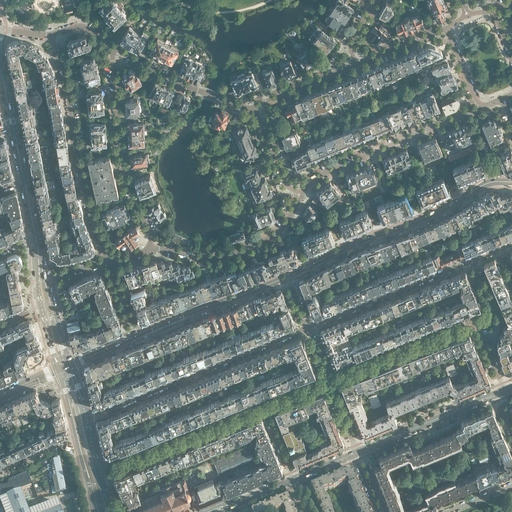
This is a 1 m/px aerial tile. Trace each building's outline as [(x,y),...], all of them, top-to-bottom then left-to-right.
[(105,15),(116,4),(117,3),(115,1),(114,0),(109,0),(108,2),(106,0),(103,3),(102,3),(100,5),(100,7),(99,7),(103,12),(103,13),(105,15)] [(353,8),(349,6),(349,5),(343,1),(342,2),(339,0),(336,0),(336,1),(336,2),(337,2),(334,6),(348,15),(350,11),(351,11),(352,11),(353,10),(353,8)] [(446,5),(447,3),(446,1),(444,0),(443,0),(438,0),(427,5),(430,12),(446,5)] [(393,10),(390,4),(385,2),(378,14),(385,18),(393,10)] [(109,21),(121,10),(116,4),(105,15),(104,15),(105,16),(104,17),(106,19),(107,18),(109,21)] [(445,15),(443,12),(446,11),(447,8),(446,5),(430,12),(434,21),(437,20),(443,17),(445,15)] [(348,15),(334,6),(330,13),(344,21),(345,20),(347,20),(348,18),(347,17),(348,15)] [(114,26),(124,17),(126,15),(121,10),(109,21),(111,23),(111,24),(113,26),(114,26)] [(423,22),(420,17),(421,17),(419,12),(410,16),(415,29),(423,26),(422,23),(423,22)] [(344,21),(330,13),(328,16),(327,17),(326,16),(326,18),(325,18),(326,18),(325,19),(326,19),(326,20),(330,22),(329,22),(336,26),(340,28),(342,28),(343,27),(342,25),(344,21)] [(415,29),(410,16),(402,19),(403,19),(408,32),(415,29)] [(403,19),(402,19),(395,22),(396,27),(398,32),(399,32),(400,35),(408,32),(403,19)] [(336,41),(329,35),(328,35),(321,29),(321,30),(320,29),(318,27),(317,27),(316,26),(311,31),(331,47),(336,41)] [(387,36),(383,33),(386,30),(381,26),(378,29),(375,26),(370,32),(371,33),(368,36),(369,37),(368,38),(376,45),(377,44),(378,45),(381,41),(382,42),(387,36)] [(126,43),(135,30),(129,27),(128,28),(120,39),(126,43)] [(145,40),(150,32),(144,28),(140,34),(132,47),(137,51),(145,40)] [(132,47),(140,34),(135,30),(126,43),(132,47)] [(331,47),(311,31),(307,36),(308,37),(309,38),(311,40),(312,40),(312,41),(319,47),(318,47),(326,53),(331,47)] [(91,44),(90,42),(89,42),(87,36),(86,37),(85,35),(85,36),(84,35),(83,35),(82,36),(81,37),(79,37),(78,37),(78,36),(78,37),(77,37),(76,38),(80,50),(89,47),(90,46),(91,44)] [(80,50),(76,38),(72,40),(71,40),(70,40),(69,40),(68,41),(68,43),(67,43),(69,49),(68,50),(69,52),(70,53),(72,53),(80,50)] [(157,57),(165,43),(165,42),(158,38),(155,44),(153,43),(149,51),(151,51),(150,52),(150,53),(157,57)] [(22,51),(19,40),(18,40),(17,40),(16,40),(15,41),(14,41),(13,41),(11,42),(10,43),(9,43),(8,44),(7,45),(17,52),(22,51)] [(25,52),(31,43),(29,43),(26,42),(25,41),(23,41),(22,41),(21,41),(19,40),(22,51),(23,51),(25,52)] [(145,51),(149,44),(145,41),(141,48),(145,51)] [(33,56),(39,48),(37,47),(36,46),(35,45),(34,45),(33,44),(31,43),(25,52),(29,54),(29,55),(32,58),(33,56)] [(163,61),(171,46),(165,43),(157,57),(163,61)] [(18,57),(17,52),(7,45),(7,46),(6,47),(6,48),(6,49),(6,50),(7,52),(8,59),(18,57)] [(172,63),(179,49),(171,45),(171,46),(163,61),(171,65),(172,63)] [(420,63),(442,54),(442,53),(440,49),(430,45),(415,51),(420,63)] [(40,49),(39,48),(33,56),(37,59),(46,56),(46,55),(45,55),(43,53),(43,52),(41,50),(40,49)] [(316,60),(316,59),(317,59),(310,51),(309,52),(307,50),(306,51),(306,50),(304,52),(304,53),(301,55),(300,55),(298,57),(297,58),(305,68),(306,69),(307,69),(310,67),(312,65),(312,64),(316,60)] [(420,63),(415,51),(408,54),(414,67),(415,70),(418,68),(417,65),(420,64),(420,63)] [(414,67),(408,54),(401,56),(407,69),(408,72),(411,71),(410,68),(414,67)] [(50,62),(49,61),(48,59),(47,57),(46,56),(37,59),(38,63),(37,63),(38,67),(41,67),(51,64),(50,62)] [(96,63),(94,56),(88,58),(81,60),(79,60),(81,65),(81,67),(96,63)] [(407,69),(401,56),(397,58),(395,59),(395,60),(401,74),(402,75),(405,74),(403,71),(407,69)] [(19,62),(18,57),(8,59),(10,67),(20,65),(21,65),(20,62),(19,62)] [(186,75),(192,60),(193,59),(189,57),(189,59),(187,58),(186,58),(186,59),(185,59),(184,60),(179,72),(180,73),(181,74),(182,74),(183,74),(186,75)] [(451,69),(447,60),(446,59),(445,58),(441,60),(441,61),(440,61),(437,62),(437,63),(435,64),(435,65),(432,66),(431,68),(432,71),(434,72),(436,75),(451,69)] [(193,77),(199,61),(196,60),(195,61),(192,60),(186,75),(187,75),(187,76),(188,77),(189,77),(190,76),(193,77)] [(296,73),(290,61),(286,63),(284,60),(278,63),(283,72),(286,77),(296,73)] [(401,74),(395,60),(393,60),(392,60),(391,61),(388,62),(394,77),(396,80),(399,78),(397,75),(401,74)] [(201,74),(204,68),(204,67),(204,66),(204,65),(203,65),(203,64),(202,64),(202,62),(199,61),(193,77),(195,79),(196,79),(196,80),(197,80),(198,80),(199,80),(200,80),(201,80),(202,80),(202,79),(203,79),(203,78),(203,77),(203,76),(203,75),(202,75),(201,74)] [(394,77),(388,62),(387,63),(385,63),(384,64),(382,65),(388,80),(389,82),(392,81),(391,78),(394,77)] [(99,73),(96,63),(81,67),(84,77),(98,73),(99,73)] [(52,66),(51,64),(41,67),(42,71),(41,71),(42,75),(43,75),(54,73),(54,71),(53,69),(53,67),(52,66)] [(21,70),(20,65),(10,67),(12,75),(22,73),(22,72),(22,70),(21,70)] [(278,83),(271,65),(266,67),(266,68),(262,70),(263,72),(259,73),(264,85),(267,84),(268,86),(273,85),(274,85),(275,86),(277,85),(277,84),(278,83)] [(388,80),(382,65),(381,65),(375,68),(381,83),(388,80)] [(381,83),(375,68),(368,71),(374,86),(381,83)] [(139,78),(140,77),(137,73),(136,74),(133,70),(132,70),(132,69),(130,69),(128,71),(128,72),(127,72),(136,86),(142,82),(139,78)] [(434,84),(439,82),(454,75),(451,69),(436,75),(431,77),(434,84)] [(29,79),(28,71),(22,73),(12,75),(14,83),(24,81),(29,79)] [(374,86),(368,71),(361,73),(361,74),(367,89),(374,86)] [(136,86),(127,72),(126,73),(125,73),(123,74),(122,76),(123,77),(122,77),(125,81),(124,82),(127,86),(128,85),(131,90),(136,86)] [(257,85),(254,78),(254,76),(253,74),(252,73),(251,72),(245,75),(244,74),(242,73),(240,74),(246,89),(252,87),(253,87),(254,87),(255,87),(255,86),(256,86),(256,85),(257,85)] [(56,79),(56,76),(55,77),(55,73),(54,73),(43,75),(44,78),(43,78),(43,81),(44,81),(44,84),(46,83),(57,81),(56,79)] [(100,80),(98,73),(84,77),(84,79),(86,83),(88,83),(94,81),(100,80)] [(246,89),(240,74),(238,75),(237,77),(230,80),(231,81),(231,83),(232,85),(233,87),(236,94),(237,93),(237,94),(238,94),(238,93),(239,93),(240,93),(240,92),(241,92),(246,89)] [(368,89),(367,89),(361,74),(358,75),(357,75),(356,75),(355,76),(354,76),(361,92),(363,91),(364,91),(368,89)] [(457,84),(454,75),(439,82),(440,85),(439,87),(440,90),(442,90),(457,84)] [(361,92),(354,76),(351,78),(350,78),(349,78),(348,79),(354,95),(357,93),(357,94),(361,92)] [(354,95),(348,79),(344,81),(343,80),(342,81),(341,82),(347,97),(350,96),(350,97),(354,95)] [(27,89),(26,85),(25,85),(24,81),(14,83),(15,91),(27,89)] [(59,90),(58,85),(57,85),(57,81),(46,83),(46,86),(45,87),(45,90),(46,90),(47,92),(59,90)] [(161,102),(167,88),(161,85),(155,82),(148,97),(157,101),(158,101),(161,102)] [(347,97),(341,82),(334,85),(340,100),(343,99),(347,98),(347,97)] [(340,101),(340,100),(334,85),(327,88),(333,103),(336,102),(337,102),(340,101)] [(333,103),(327,88),(327,87),(320,90),(327,107),(328,110),(331,108),(330,105),(333,104),(333,103)] [(30,97),(28,88),(27,89),(15,91),(17,100),(29,97),(30,97)] [(169,103),(174,91),(168,88),(167,88),(161,102),(161,103),(164,104),(165,101),(169,103)] [(60,99),(59,95),(59,90),(47,92),(47,94),(46,94),(47,97),(49,97),(50,100),(60,99)] [(103,97),(102,90),(92,91),(91,91),(87,91),(87,92),(88,99),(103,97)] [(327,107),(320,90),(311,94),(317,110),(322,108),(322,109),(327,107)] [(439,108),(436,100),(432,92),(425,95),(432,111),(439,108)] [(319,114),(311,94),(301,98),(308,115),(312,113),(314,116),(319,114)] [(456,107),(461,97),(461,96),(460,95),(459,94),(458,94),(456,95),(456,94),(443,99),(443,101),(441,102),(443,106),(445,112),(456,107)] [(141,112),(140,99),(143,98),(141,95),(133,95),(134,99),(130,99),(130,100),(125,100),(127,113),(131,112),(131,113),(135,113),(135,112),(141,112)] [(188,103),(190,98),(189,97),(188,96),(186,96),(183,95),(181,99),(179,102),(177,108),(183,111),(184,111),(185,109),(186,108),(188,104),(188,103)] [(432,111),(425,95),(418,97),(425,114),(432,111)] [(30,103),(29,97),(17,100),(19,108),(31,105),(31,103),(30,103)] [(104,105),(103,97),(88,99),(89,106),(104,105)] [(425,114),(418,97),(412,100),(419,116),(425,114)] [(308,115),(301,98),(299,99),(298,100),(296,101),(295,101),(294,102),(295,103),(301,117),(301,119),(309,116),(308,115)] [(62,108),(60,99),(50,100),(47,101),(48,104),(49,104),(50,109),(62,108)] [(419,116),(412,100),(406,103),(406,104),(412,119),(419,116)] [(301,117),(295,103),(289,105),(291,107),(285,109),(285,110),(284,111),(284,112),(284,113),(285,114),(286,114),(287,114),(287,115),(290,114),(290,115),(290,116),(290,118),(291,118),(292,119),(293,120),(301,117)] [(412,119),(406,104),(399,107),(405,122),(412,119)] [(32,114),(31,108),(32,107),(31,105),(19,108),(21,116),(32,114)] [(104,111),(104,105),(89,106),(89,113),(90,114),(94,113),(94,112),(104,111)] [(405,122),(399,107),(386,112),(386,113),(392,127),(405,122)] [(63,116),(62,108),(50,109),(49,110),(49,113),(50,113),(51,118),(63,116)] [(229,118),(229,117),(229,116),(228,116),(229,116),(227,115),(228,112),(226,111),(223,109),(223,110),(222,109),(220,112),(216,111),(215,113),(214,113),(214,115),(214,116),(214,117),(213,117),(211,118),(210,121),(210,123),(211,124),(213,125),(219,127),(220,125),(224,127),(227,119),(228,119),(229,118)] [(392,127),(386,113),(381,115),(382,116),(378,117),(383,131),(392,127)] [(34,120),(32,114),(21,116),(23,124),(35,122),(35,119),(34,120)] [(64,125),(63,116),(51,118),(50,118),(51,122),(52,121),(53,127),(54,126),(64,125)] [(383,131),(378,117),(373,119),(373,118),(368,120),(369,121),(374,135),(383,131)] [(499,128),(500,126),(499,125),(498,124),(498,123),(496,124),(495,120),(493,120),(491,121),(490,120),(489,119),(487,120),(487,121),(482,124),(483,126),(481,127),(485,135),(500,128),(499,128)] [(374,135),(369,121),(364,123),(364,122),(360,124),(366,138),(374,135)] [(35,130),(34,124),(36,124),(35,122),(23,124),(25,133),(35,130)] [(106,129),(105,122),(95,123),(95,122),(90,122),(90,131),(106,129)] [(146,130),(146,122),(128,123),(128,131),(143,130),(146,130)] [(250,135),(246,126),(245,124),(240,126),(240,125),(237,126),(237,127),(237,128),(237,129),(234,130),(234,131),(231,132),(233,136),(231,137),(233,141),(250,135)] [(366,138),(360,124),(355,126),(355,127),(351,128),(357,142),(366,138)] [(65,133),(64,125),(54,126),(54,130),(53,131),(54,135),(65,133)] [(472,141),(468,131),(469,131),(468,129),(467,129),(465,125),(460,127),(460,128),(459,128),(457,129),(456,130),(454,130),(453,130),(452,131),(451,131),(446,133),(448,137),(447,137),(447,138),(446,138),(446,139),(446,140),(446,141),(446,142),(446,143),(447,143),(448,144),(449,145),(451,150),(472,141)] [(357,142),(351,128),(350,128),(346,130),(342,132),(348,146),(357,142)] [(503,139),(501,135),(500,134),(502,133),(502,132),(502,131),(501,129),(500,129),(500,128),(485,135),(488,143),(489,142),(490,144),(496,142),(497,143),(499,142),(499,141),(503,139)] [(106,137),(106,129),(90,131),(91,138),(106,137)] [(38,139),(37,135),(36,134),(36,133),(36,130),(35,130),(25,133),(26,141),(38,139)] [(283,142),(298,136),(296,131),(295,132),(294,130),(292,131),(284,134),(284,135),(282,137),(284,141),(283,141),(283,142)] [(348,146),(342,132),(338,134),(337,133),(333,135),(339,149),(348,146)] [(67,142),(65,133),(54,135),(54,139),(56,139),(56,143),(67,142)] [(254,146),(253,142),(255,141),(253,138),(251,139),(250,135),(233,141),(238,153),(254,146)] [(339,149),(333,135),(328,137),(329,137),(324,139),(330,153),(339,149)] [(296,143),(299,142),(299,141),(300,141),(298,136),(283,142),(286,148),(286,147),(289,146),(296,143)] [(107,144),(106,140),(106,137),(91,138),(91,146),(97,146),(97,145),(107,144)] [(330,153),(324,139),(324,138),(319,140),(320,141),(316,143),(322,157),(330,153)] [(442,153),(435,138),(417,145),(423,161),(442,153)] [(38,148),(38,144),(38,143),(38,139),(26,141),(28,150),(38,148)] [(68,148),(67,142),(56,143),(57,148),(56,148),(57,153),(68,151),(68,148)] [(322,157),(316,143),(311,145),(311,144),(307,146),(308,150),(312,160),(322,157)] [(0,157),(8,155),(6,144),(0,146),(0,157)] [(449,161),(481,148),(479,144),(447,157),(449,161)] [(259,156),(254,146),(238,153),(240,157),(243,156),(246,162),(251,160),(251,161),(254,160),(254,158),(259,156)] [(40,156),(39,150),(44,149),(43,147),(38,148),(28,150),(30,158),(40,156)] [(312,160),(308,150),(301,153),(302,154),(306,165),(310,164),(309,161),(312,160)] [(412,163),(406,150),(398,153),(403,166),(403,167),(408,165),(408,164),(412,163)] [(511,157),(511,153),(511,150),(509,151),(508,150),(507,151),(507,152),(503,153),(501,153),(501,154),(500,155),(498,156),(499,159),(500,162),(511,157)] [(70,160),(69,154),(68,151),(57,153),(57,158),(59,158),(59,162),(70,160)] [(306,165),(302,154),(299,156),(297,153),(294,154),(295,157),(291,159),(291,160),(295,170),(296,170),(297,170),(299,170),(299,169),(303,167),(304,167),(306,167),(306,166),(306,165)] [(403,166),(398,153),(391,156),(397,170),(401,168),(400,167),(403,166)] [(51,162),(49,154),(47,154),(40,156),(40,158),(47,156),(49,163),(51,162)] [(10,161),(9,158),(9,155),(8,155),(0,157),(0,164),(9,161),(10,161)] [(42,164),(40,158),(40,156),(30,158),(31,166),(42,164)] [(118,194),(114,177),(110,156),(100,158),(100,157),(99,157),(98,157),(97,158),(98,158),(88,160),(97,199),(106,197),(107,197),(108,197),(109,196),(118,194)] [(397,170),(391,156),(382,160),(388,173),(392,171),(392,172),(397,170)] [(485,171),(479,157),(472,160),(478,174),(481,173),(482,174),(484,173),(484,172),(484,171),(485,171)] [(511,165),(511,157),(500,162),(503,169),(511,165)] [(71,166),(70,160),(59,162),(60,166),(59,166),(60,171),(71,169),(71,166)] [(478,174),(472,160),(466,163),(471,177),(474,176),(475,176),(477,176),(478,175),(478,174)] [(54,179),(53,173),(51,162),(49,163),(42,164),(31,166),(35,183),(54,179)] [(471,177),(466,163),(459,166),(465,180),(465,179),(465,180),(466,180),(468,179),(469,178),(471,177)] [(376,180),(374,174),(375,173),(373,168),(372,169),(370,165),(366,166),(366,167),(366,168),(366,167),(364,167),(363,169),(362,169),(368,183),(376,180)] [(511,173),(511,165),(503,169),(504,171),(505,171),(506,174),(507,173),(510,175),(511,173)] [(11,172),(10,166),(0,169),(0,172),(1,176),(11,172)] [(465,180),(459,166),(452,169),(458,182),(459,182),(460,183),(462,182),(462,181),(465,180)] [(266,181),(265,177),(263,178),(262,175),(261,173),(258,174),(256,169),(254,170),(252,167),(243,171),(244,174),(243,175),(245,181),(246,180),(250,188),(251,192),(253,192),(266,186),(265,182),(266,181)] [(73,178),(72,172),(71,169),(60,171),(61,176),(62,176),(63,180),(73,178)] [(368,183),(362,169),(358,171),(357,170),(355,171),(354,172),(360,187),(368,183)] [(12,178),(13,176),(12,172),(11,172),(1,176),(2,182),(12,178)] [(360,187),(354,172),(353,173),(351,173),(350,174),(349,173),(345,175),(347,179),(345,180),(347,185),(349,184),(349,185),(350,185),(352,190),(360,187)] [(156,190),(154,184),(152,180),(150,174),(144,176),(140,177),(140,178),(134,180),(136,185),(138,185),(139,190),(138,190),(140,196),(146,194),(150,192),(156,190)] [(75,187),(73,178),(63,180),(64,184),(63,184),(64,189),(75,187)] [(449,192),(445,183),(443,178),(436,181),(442,195),(442,194),(449,192)] [(46,186),(50,185),(51,189),(53,188),(56,188),(54,182),(54,179),(35,183),(36,191),(47,189),(46,186)] [(340,194),(337,190),(336,189),(337,188),(336,187),(334,184),(333,185),(330,181),(326,184),(327,185),(326,185),(324,185),(324,187),(323,188),(333,200),(340,194)] [(442,195),(436,181),(429,183),(435,198),(442,195),(442,194),(442,195)] [(435,198),(429,183),(422,186),(428,200),(435,198)] [(271,197),(270,194),(272,193),(270,189),(268,190),(266,186),(253,192),(251,193),(255,201),(253,202),(255,205),(261,203),(259,199),(263,198),(264,200),(267,199),(271,197)] [(428,200),(422,186),(416,189),(421,203),(428,200)] [(77,195),(75,188),(75,187),(64,189),(65,194),(66,194),(67,197),(77,195)] [(333,200),(323,188),(322,188),(321,188),(320,190),(320,191),(319,190),(316,193),(319,196),(317,197),(320,201),(321,202),(322,201),(323,202),(327,206),(333,200)] [(48,197),(47,189),(36,191),(38,199),(48,197)] [(502,206),(496,193),(494,194),(493,191),(492,191),(491,191),(490,192),(489,192),(489,193),(494,204),(497,203),(500,208),(502,206)] [(0,214),(19,207),(16,193),(15,192),(0,197),(3,209),(0,209),(0,214)] [(508,204),(504,194),(503,193),(500,195),(499,192),(496,193),(502,206),(502,207),(508,204)] [(494,204),(489,193),(486,194),(482,196),(482,197),(488,208),(494,205),(494,204)] [(77,195),(67,197),(68,201),(67,202),(68,206),(79,204),(77,195)] [(411,209),(405,195),(398,198),(404,212),(411,209)] [(59,204),(58,199),(57,196),(55,196),(48,197),(38,199),(40,208),(52,206),(51,204),(56,203),(56,205),(59,204)] [(488,208),(482,197),(479,198),(475,200),(475,201),(481,212),(488,209),(488,208)] [(404,212),(398,198),(391,201),(397,215),(404,212)] [(397,215),(391,201),(385,204),(390,218),(397,215)] [(481,212),(475,201),(473,202),(469,204),(474,215),(475,216),(481,213),(481,212)] [(127,210),(126,209),(124,203),(119,206),(119,205),(118,206),(117,205),(115,206),(115,207),(112,208),(116,216),(127,210)] [(166,214),(164,211),(163,212),(160,207),(160,205),(159,203),(157,203),(156,203),(154,205),(153,204),(147,208),(148,209),(147,209),(153,218),(154,217),(155,218),(155,219),(156,220),(157,221),(162,218),(163,218),(164,217),(164,216),(165,215),(166,214)] [(82,212),(79,204),(68,206),(71,215),(82,212)] [(390,218),(385,204),(378,207),(383,221),(390,218)] [(474,215),(469,204),(465,206),(465,207),(464,207),(470,221),(473,219),(472,216),(474,215)] [(317,214),(318,212),(318,211),(316,210),(315,209),(312,207),(312,206),(309,205),(308,205),(303,214),(303,215),(306,217),(305,217),(306,219),(308,220),(309,218),(310,219),(312,216),(312,217),(313,217),(314,216),(314,215),(315,215),(315,214),(316,214),(317,214)] [(54,214),(52,206),(40,208),(42,217),(54,214)] [(275,219),(273,212),(272,212),(274,211),(274,210),(273,207),(272,207),(270,207),(270,206),(261,210),(262,213),(263,213),(264,214),(263,215),(266,223),(271,221),(271,220),(272,221),(274,220),(274,219),(275,219)] [(10,217),(20,213),(19,207),(0,214),(2,220),(10,217)] [(470,221),(464,207),(462,208),(463,208),(460,210),(465,221),(467,220),(468,223),(471,222),(470,221)] [(116,216),(112,208),(109,210),(108,210),(107,210),(106,211),(106,212),(101,214),(103,219),(104,221),(116,216)] [(130,217),(128,212),(127,210),(116,216),(119,223),(123,221),(124,222),(125,221),(125,220),(126,220),(126,219),(130,217)] [(266,223),(263,215),(262,215),(261,213),(262,213),(261,210),(251,214),(252,215),(251,215),(250,217),(251,220),(252,220),(254,219),(257,227),(258,226),(259,227),(261,226),(261,225),(266,223)] [(372,224),(366,210),(359,213),(365,226),(372,224)] [(465,221),(460,210),(459,210),(456,212),(456,213),(455,213),(461,226),(463,225),(462,222),(465,221)] [(84,221),(82,212),(71,215),(73,224),(73,223),(84,221)] [(22,221),(20,213),(10,217),(13,225),(14,224),(22,221)] [(56,221),(55,217),(60,216),(61,220),(63,219),(62,217),(61,213),(58,213),(54,214),(42,217),(43,223),(56,221)] [(365,226),(359,213),(352,215),(358,229),(365,227),(365,226)] [(461,227),(461,226),(455,213),(453,214),(450,216),(455,226),(457,225),(458,228),(461,227)] [(358,229),(352,215),(346,218),(351,232),(358,229)] [(119,223),(116,216),(104,221),(108,228),(113,226),(114,226),(115,226),(116,225),(116,224),(119,223)] [(455,226),(450,216),(448,217),(445,218),(450,230),(455,228),(455,226)] [(351,232),(346,218),(339,221),(344,235),(351,232)] [(450,230),(445,218),(443,219),(440,221),(445,233),(446,234),(451,232),(450,230)] [(21,230),(23,228),(23,227),(22,223),(22,221),(14,224),(15,227),(13,228),(17,237),(19,236),(20,234),(21,231),(22,230),(21,230)] [(54,226),(57,225),(56,221),(43,223),(44,230),(55,228),(54,226)] [(87,229),(84,221),(73,223),(75,232),(76,232),(87,229)] [(445,233),(440,221),(438,222),(435,223),(440,234),(440,235),(443,234),(443,235),(445,235),(444,233),(445,233)] [(440,234),(435,223),(430,225),(434,236),(440,234)] [(434,236),(430,225),(429,225),(429,226),(424,227),(429,238),(434,236)] [(511,235),(511,231),(509,225),(503,227),(508,238),(511,235)] [(139,237),(139,234),(139,233),(138,231),(139,231),(139,230),(139,229),(138,228),(137,227),(136,226),(134,227),(133,226),(127,230),(127,232),(125,233),(133,244),(137,242),(137,241),(137,240),(138,239),(138,238),(139,237)] [(429,238),(424,227),(424,228),(424,227),(419,230),(424,240),(429,238)] [(508,238),(503,227),(497,230),(502,240),(508,238)] [(9,240),(5,232),(4,233),(3,234),(1,228),(0,228),(0,234),(4,243),(9,240)] [(17,237),(13,228),(5,231),(5,232),(9,240),(17,237)] [(59,234),(58,229),(55,230),(55,228),(44,230),(45,236),(59,234)] [(245,237),(242,228),(239,230),(236,230),(237,232),(234,233),(234,234),(229,236),(230,238),(231,243),(240,240),(240,239),(245,237)] [(334,241),(329,228),(322,230),(327,244),(334,241)] [(90,237),(87,229),(76,232),(78,240),(79,240),(90,237)] [(327,244),(322,230),(315,233),(321,247),(328,244),(327,244)] [(424,240),(419,230),(414,232),(419,243),(424,241),(424,240)] [(502,240),(497,230),(491,232),(496,243),(502,240)] [(419,243),(414,232),(413,232),(409,234),(413,245),(414,245),(419,243)] [(496,243),(491,232),(485,234),(490,245),(496,243)] [(133,244),(125,233),(124,234),(123,233),(117,237),(118,238),(115,240),(115,241),(116,242),(116,243),(117,243),(117,244),(118,244),(119,244),(120,246),(121,245),(122,246),(124,247),(126,246),(126,247),(128,246),(128,247),(129,247),(133,244)] [(179,242),(182,237),(174,233),(172,239),(179,242)] [(321,247),(315,233),(308,236),(314,250),(321,247)] [(57,241),(56,238),(60,237),(59,234),(45,236),(47,243),(57,241)] [(413,245),(409,234),(408,234),(403,236),(407,247),(408,249),(414,246),(414,245),(413,245)] [(490,245),(485,234),(479,237),(484,248),(490,245)] [(314,250),(308,236),(301,239),(307,253),(314,250)] [(407,247),(403,236),(396,239),(401,249),(402,251),(408,249),(407,247)] [(93,246),(92,241),(90,237),(79,240),(81,247),(82,248),(93,246)] [(484,248),(479,237),(473,239),(478,250),(484,248)] [(401,249),(396,239),(393,240),(391,240),(395,251),(401,249)] [(478,250),(473,239),(467,242),(472,253),(478,250)] [(59,248),(57,240),(57,241),(47,243),(49,251),(58,249),(59,248)] [(395,251),(391,240),(390,241),(388,241),(385,242),(390,255),(393,253),(393,254),(396,253),(395,251)] [(390,255),(385,242),(382,243),(379,244),(384,257),(387,256),(388,256),(390,255)] [(472,253),(467,242),(461,244),(461,245),(466,255),(472,253)] [(303,257),(297,244),(292,246),(293,246),(288,248),(289,249),(286,250),(287,253),(292,263),(298,261),(295,254),(296,254),(298,259),(303,257)] [(384,257),(379,244),(374,246),(372,247),(378,260),(384,257)] [(451,261),(466,255),(461,245),(457,247),(457,246),(454,247),(456,252),(448,255),(440,259),(438,254),(432,257),(436,267),(451,261)] [(80,257),(78,248),(78,246),(69,248),(69,249),(72,259),(76,258),(80,257)] [(92,253),(94,248),(93,246),(82,248),(81,247),(78,248),(80,257),(92,253)] [(378,260),(372,247),(366,249),(371,262),(378,260)] [(63,261),(61,252),(59,251),(58,249),(49,251),(49,255),(60,262),(63,261)] [(72,259),(69,249),(61,250),(61,252),(63,261),(72,259)] [(371,262),(366,249),(365,249),(359,251),(365,265),(371,262)] [(292,263),(287,253),(286,250),(283,252),(283,251),(280,252),(286,266),(292,263)] [(365,265),(359,251),(353,254),(359,267),(365,265)] [(286,266),(280,252),(277,254),(274,255),(280,269),(286,266)] [(359,267),(353,254),(347,257),(353,270),(359,267)] [(510,261),(507,254),(501,256),(504,263),(510,261)] [(20,261),(20,260),(19,257),(18,256),(17,256),(15,255),(14,255),(7,257),(11,265),(10,265),(12,268),(16,266),(18,265),(19,264),(20,261)] [(280,269),(274,255),(271,257),(271,256),(268,258),(270,262),(265,264),(268,273),(274,270),(274,271),(280,269)] [(499,265),(504,263),(501,256),(483,264),(485,270),(497,265),(497,266),(499,265)] [(11,265),(7,257),(4,259),(4,258),(0,260),(0,261),(4,268),(10,265),(11,265)] [(353,270),(347,257),(344,258),(341,260),(346,273),(353,270)] [(436,267),(432,257),(431,257),(425,259),(430,270),(436,267)] [(162,275),(157,262),(156,259),(153,261),(153,260),(152,261),(150,262),(149,262),(155,277),(158,276),(161,275),(162,275)] [(430,270),(425,259),(419,262),(424,272),(430,270)] [(168,273),(165,263),(164,261),(163,261),(162,260),(161,261),(160,262),(159,261),(157,262),(162,275),(161,275),(162,278),(165,277),(164,274),(168,273)] [(346,273),(341,260),(336,262),(334,263),(340,276),(346,273)] [(176,273),(172,264),(171,261),(170,261),(168,261),(168,262),(167,263),(167,262),(165,263),(168,273),(170,278),(172,277),(172,275),(176,273)] [(155,277),(149,262),(146,263),(143,264),(142,264),(147,279),(151,278),(155,277)] [(424,272),(419,262),(413,264),(418,275),(424,272)] [(184,275),(181,267),(180,264),(177,263),(175,264),(175,263),(172,264),(176,273),(178,279),(181,278),(180,276),(184,275)] [(268,273),(265,264),(264,264),(262,263),(257,265),(262,277),(268,274),(268,273)] [(340,276),(334,263),(328,266),(333,279),(340,276)] [(147,279),(142,264),(139,266),(138,266),(137,266),(136,266),(136,267),(135,267),(141,282),(148,279),(147,279)] [(418,275),(413,264),(407,266),(412,277),(418,275)] [(194,273),(192,268),(191,269),(190,266),(189,266),(187,267),(187,266),(185,266),(185,265),(184,266),(183,265),(182,266),(181,267),(184,275),(185,279),(189,277),(189,276),(193,275),(192,273),(194,273)] [(262,277),(257,265),(250,267),(255,279),(262,277)] [(499,271),(498,269),(500,268),(499,265),(497,266),(497,265),(485,270),(488,276),(499,271)] [(19,283),(16,266),(12,268),(0,273),(5,293),(11,292),(21,290),(19,283)] [(333,279),(328,266),(328,267),(322,270),(327,283),(330,282),(330,280),(333,279)] [(412,277),(407,266),(401,269),(406,280),(412,277)] [(141,282),(135,267),(133,268),(132,268),(131,268),(130,269),(129,269),(129,270),(134,284),(141,282)] [(255,279),(250,267),(243,270),(248,282),(255,279)] [(406,280),(401,269),(395,271),(400,282),(406,280)] [(134,284),(129,270),(126,271),(125,271),(124,271),(123,272),(122,272),(122,273),(123,275),(124,276),(128,287),(134,284)] [(248,282),(243,270),(238,272),(237,274),(241,285),(248,282)] [(327,283),(322,270),(320,271),(316,273),(320,284),(323,283),(324,285),(327,283)] [(400,282),(395,271),(389,274),(394,285),(400,282)] [(502,277),(499,271),(488,276),(491,282),(502,277)] [(467,278),(464,272),(455,275),(458,282),(459,282),(467,278)] [(321,285),(320,284),(316,273),(314,274),(312,275),(310,276),(316,289),(319,288),(318,286),(321,285)] [(96,284),(92,274),(90,275),(86,276),(84,277),(88,287),(96,284)] [(105,284),(103,279),(103,278),(102,278),(102,277),(101,276),(100,276),(100,275),(98,274),(98,275),(98,274),(97,274),(96,274),(95,274),(94,274),(93,274),(92,274),(96,284),(97,287),(105,284)] [(232,288),(227,278),(226,274),(219,277),(224,290),(225,291),(232,288)] [(394,285),(389,274),(383,276),(388,287),(394,285)] [(493,288),(504,283),(511,280),(509,274),(502,277),(491,282),(493,288)] [(241,285),(237,275),(227,278),(232,288),(241,285)] [(458,282),(455,275),(448,279),(452,288),(458,286),(457,283),(458,282)] [(316,289),(310,276),(305,278),(309,290),(312,289),(313,291),(316,289)] [(388,287),(383,276),(377,279),(381,290),(388,287)] [(88,287),(84,277),(77,281),(81,292),(89,289),(88,287)] [(224,290),(219,277),(213,279),(218,292),(218,293),(224,290)] [(309,290),(305,278),(304,279),(300,281),(300,280),(299,281),(299,282),(306,299),(312,297),(309,290)] [(470,285),(467,278),(459,282),(461,285),(460,286),(461,289),(470,285)] [(218,292),(213,279),(207,281),(211,295),(212,294),(212,295),(218,292)] [(381,290),(377,279),(371,281),(375,292),(381,290)] [(452,288),(448,279),(442,281),(446,292),(449,290),(450,294),(454,293),(452,288)] [(85,304),(81,296),(80,295),(82,294),(81,292),(77,281),(70,285),(69,286),(69,287),(66,289),(75,304),(72,305),(73,307),(76,306),(82,316),(90,314),(86,304),(85,304)] [(211,295),(207,281),(200,284),(205,297),(211,295)] [(375,292),(371,281),(365,284),(369,295),(375,292)] [(446,292),(442,281),(436,283),(442,298),(444,297),(442,293),(446,292)] [(442,298),(436,283),(430,286),(434,296),(437,295),(439,299),(442,298)] [(507,289),(504,283),(493,288),(496,294),(507,289)] [(105,284),(97,287),(94,288),(94,289),(95,292),(94,293),(96,297),(108,292),(105,284)] [(205,297),(200,284),(194,286),(199,299),(205,297)] [(369,295),(365,284),(359,286),(363,297),(369,295)] [(473,293),(472,289),(470,285),(461,289),(460,290),(460,291),(459,292),(462,298),(464,297),(473,293)] [(199,299),(194,286),(188,289),(193,302),(199,299)] [(363,297),(359,286),(353,289),(357,300),(363,297)] [(434,296),(430,286),(424,288),(430,303),(432,302),(430,298),(434,296)] [(430,303),(424,288),(418,291),(422,301),(425,300),(427,304),(430,303)] [(146,298),(146,295),(147,295),(144,289),(131,294),(134,303),(143,299),(146,298)] [(193,302),(188,289),(182,291),(187,304),(193,302)] [(357,300),(353,289),(346,292),(351,302),(357,300)] [(509,295),(507,289),(496,294),(498,300),(509,295)] [(22,298),(21,290),(11,292),(12,300),(22,298)] [(286,301),(281,290),(280,290),(276,291),(280,301),(281,303),(286,301)] [(187,304),(182,291),(176,293),(181,306),(187,304)] [(280,301),(276,291),(271,293),(276,306),(278,305),(277,302),(280,301)] [(422,301),(418,291),(411,294),(415,304),(422,301)] [(111,300),(108,292),(96,297),(99,305),(111,300)] [(351,302),(346,292),(340,294),(345,305),(351,302)] [(181,306),(176,293),(170,296),(175,309),(181,306)] [(276,306),(271,293),(266,295),(269,305),(272,304),(273,307),(276,306)] [(476,300),(473,293),(464,297),(466,300),(467,300),(468,303),(476,300)] [(345,305),(340,294),(334,297),(338,307),(345,305)] [(415,304),(411,294),(404,296),(409,307),(415,304)] [(175,309),(170,296),(169,295),(163,298),(168,311),(175,309)] [(269,305),(266,295),(260,297),(265,309),(265,310),(267,309),(266,306),(269,305)] [(511,301),(509,295),(498,300),(501,306),(511,301)] [(318,301),(316,296),(315,296),(312,297),(306,299),(308,304),(318,301)] [(409,307),(404,296),(397,299),(402,310),(409,307)] [(265,309),(260,297),(254,300),(257,311),(258,312),(262,311),(262,310),(265,309)] [(338,307),(334,297),(328,299),(328,301),(332,310),(338,307)] [(23,304),(23,301),(22,298),(12,300),(13,304),(14,309),(20,307),(22,306),(23,306),(23,304)] [(168,311),(163,298),(157,300),(162,314),(168,311)] [(150,319),(145,305),(143,299),(134,303),(135,307),(136,307),(137,310),(136,310),(137,310),(138,313),(138,314),(139,317),(140,317),(141,320),(140,320),(141,321),(142,321),(143,322),(143,321),(146,320),(147,320),(148,320),(148,319),(149,319),(150,319)] [(402,310),(397,299),(391,302),(395,313),(402,310)] [(115,308),(112,302),(111,300),(99,305),(102,313),(103,313),(115,308)] [(162,314),(157,300),(150,302),(151,303),(156,316),(162,314)] [(257,311),(254,300),(248,302),(252,313),(257,311)] [(476,300),(468,303),(467,304),(470,311),(480,307),(476,300)] [(14,309),(13,304),(12,304),(12,303),(8,301),(3,302),(3,303),(7,313),(14,309)] [(320,308),(318,301),(308,304),(311,312),(320,308)] [(332,310),(328,301),(322,303),(321,304),(322,307),(323,307),(325,313),(332,310)] [(463,314),(459,304),(458,303),(453,305),(453,304),(452,301),(449,302),(455,317),(463,314)] [(511,308),(511,301),(501,306),(503,312),(511,308)] [(252,313),(248,302),(243,304),(247,315),(252,313)] [(395,313),(391,302),(385,304),(389,315),(395,313)] [(455,317),(449,302),(447,303),(448,306),(449,306),(449,307),(444,309),(448,320),(455,317)] [(470,311),(467,304),(466,304),(465,302),(459,304),(463,314),(470,311)] [(151,303),(145,305),(150,319),(156,316),(151,303)] [(247,316),(247,315),(243,304),(237,307),(241,318),(247,316)] [(389,315),(385,304),(379,307),(383,317),(389,315)] [(293,319),(289,309),(288,306),(283,309),(274,312),(278,321),(279,321),(281,322),(283,321),(284,323),(293,319)] [(241,318),(237,307),(230,309),(234,321),(237,321),(241,320),(241,318)] [(323,307),(322,307),(320,308),(311,312),(313,316),(315,317),(325,313),(323,307)] [(383,317),(379,307),(372,309),(377,320),(383,317)] [(448,320),(444,309),(439,311),(438,310),(439,310),(438,307),(435,308),(441,323),(448,320)] [(118,316),(115,309),(115,308),(103,313),(105,316),(106,316),(107,320),(108,320),(110,319),(118,316)] [(441,323),(435,308),(432,309),(434,312),(435,313),(429,315),(434,326),(441,323)] [(511,315),(511,308),(503,312),(506,318),(511,315)] [(234,321),(230,309),(223,311),(227,323),(228,325),(230,324),(229,322),(234,321)] [(377,320),(372,309),(367,312),(371,322),(377,320)] [(227,323),(223,311),(216,313),(220,325),(227,323)] [(371,322),(367,312),(360,314),(365,325),(371,322)] [(220,325),(216,313),(209,316),(213,328),(220,325)] [(365,325),(360,314),(354,317),(358,328),(365,325)] [(434,326),(429,315),(423,317),(428,328),(434,326)] [(122,328),(118,317),(118,316),(110,319),(111,321),(116,333),(117,332),(122,330),(121,330),(122,328)] [(213,328),(209,316),(205,317),(203,318),(207,330),(207,331),(210,330),(209,328),(212,327),(213,328)] [(358,328),(354,317),(348,320),(352,330),(358,328)] [(428,328),(423,317),(417,320),(422,330),(428,328)] [(207,330),(203,318),(201,319),(199,320),(197,321),(202,334),(205,333),(204,331),(207,330)] [(24,329),(32,325),(32,323),(31,321),(30,320),(29,319),(28,320),(25,321),(19,324),(22,332),(23,332),(23,330),(24,330),(24,329)] [(294,325),(295,324),(293,319),(284,323),(282,324),(284,330),(294,325)] [(352,330),(348,320),(342,322),(346,333),(352,330)] [(422,330),(417,320),(411,322),(416,333),(422,330)] [(80,328),(78,321),(68,323),(68,326),(69,331),(76,329),(80,328)] [(116,333),(111,321),(107,323),(106,322),(102,323),(108,336),(114,334),(114,333),(115,333),(116,333)] [(202,334),(197,321),(195,322),(195,321),(193,322),(191,323),(195,334),(198,334),(198,335),(202,334)] [(284,330),(282,324),(284,323),(283,321),(281,322),(279,321),(278,321),(273,323),(277,333),(284,330)] [(277,333),(273,323),(273,322),(267,325),(271,335),(277,333)] [(351,347),(349,340),(346,333),(342,322),(319,331),(333,366),(356,357),(351,347)] [(416,333),(411,322),(405,325),(410,335),(416,333)] [(511,329),(511,322),(507,325),(507,324),(503,326),(504,329),(503,330),(504,332),(510,329),(511,330),(511,329)] [(108,336),(102,323),(97,325),(98,327),(95,328),(100,340),(108,336)] [(196,336),(195,334),(191,323),(185,326),(189,337),(192,336),(193,338),(196,336)] [(22,332),(19,324),(12,327),(16,335),(22,332)] [(36,332),(32,325),(24,329),(24,330),(25,332),(24,333),(24,334),(22,334),(22,337),(23,338),(26,337),(36,332)] [(271,335),(267,325),(260,328),(264,338),(271,335)] [(410,335),(405,325),(399,327),(404,338),(410,335)] [(189,337),(185,326),(179,328),(183,340),(184,342),(187,341),(186,338),(189,337)] [(16,335),(12,327),(5,330),(9,338),(16,335)] [(404,338),(399,327),(393,330),(398,340),(404,338)] [(100,340),(95,328),(91,330),(90,328),(86,330),(87,332),(92,343),(94,342),(98,340),(100,340)] [(183,340),(179,328),(177,329),(175,330),(173,331),(178,344),(181,343),(180,341),(183,340)] [(264,338),(260,328),(254,330),(258,340),(264,338)] [(84,346),(78,334),(78,332),(76,329),(69,331),(73,346),(78,348),(78,349),(84,346)] [(511,336),(511,334),(511,333),(511,330),(510,329),(504,332),(499,334),(501,337),(499,338),(500,340),(506,338),(511,336)] [(9,338),(5,330),(0,332),(0,338),(2,342),(2,341),(9,338)] [(258,340),(254,330),(247,333),(251,343),(258,340)] [(398,340),(393,330),(387,332),(392,343),(398,340)] [(178,344),(173,331),(171,332),(171,331),(169,332),(167,333),(171,344),(174,343),(175,346),(178,344)] [(40,340),(38,337),(36,332),(26,337),(29,344),(30,345),(40,340)] [(92,343),(87,332),(83,333),(81,332),(78,334),(84,346),(92,343)] [(392,343),(387,332),(381,334),(386,345),(392,343)] [(171,344),(167,333),(165,334),(161,336),(165,347),(167,346),(168,348),(172,347),(171,344)] [(251,343),(247,333),(241,335),(245,346),(251,343)] [(471,339),(469,333),(456,338),(459,344),(471,339)] [(386,345),(381,334),(375,337),(380,347),(386,345)] [(245,346),(241,335),(235,338),(239,348),(245,346)] [(165,347),(161,336),(155,338),(161,351),(163,350),(163,348),(165,347)] [(380,347),(375,337),(369,339),(374,350),(380,347)] [(161,351),(155,338),(150,340),(155,353),(158,352),(161,351)] [(239,348),(235,338),(228,341),(232,351),(239,348)] [(460,346),(459,344),(456,338),(450,341),(455,352),(455,353),(458,352),(457,350),(459,349),(460,346)] [(506,338),(500,340),(497,342),(497,344),(496,344),(497,344),(495,345),(499,353),(506,351),(511,349),(506,338)] [(303,345),(301,339),(290,343),(293,352),(296,351),(295,349),(303,345)] [(374,350),(369,339),(368,340),(363,342),(368,352),(374,350)] [(473,344),(471,339),(459,344),(460,346),(462,346),(463,348),(473,344)] [(41,347),(42,345),(40,340),(30,345),(29,344),(26,345),(29,352),(41,347)] [(155,353),(150,340),(144,343),(150,356),(153,354),(155,353)] [(232,351),(228,341),(222,343),(226,354),(232,351)] [(455,352),(450,341),(444,343),(449,354),(455,352)] [(368,352),(363,342),(357,344),(362,355),(368,352)] [(150,356),(144,343),(139,345),(143,356),(146,355),(147,357),(150,356)] [(226,354),(222,343),(215,346),(219,356),(226,354)] [(293,352),(290,343),(282,346),(286,356),(293,353),(293,352)] [(449,354),(444,343),(438,345),(443,357),(449,354)] [(362,355),(357,344),(351,347),(356,357),(362,355)] [(476,350),(473,344),(463,348),(464,351),(463,352),(462,354),(463,356),(465,355),(476,350)] [(23,363),(27,353),(29,352),(26,345),(25,345),(17,349),(14,356),(15,357),(14,359),(17,366),(18,365),(19,367),(24,364),(23,363)] [(143,356),(139,345),(133,347),(138,360),(139,361),(142,360),(141,359),(144,358),(143,356)] [(306,353),(303,345),(295,349),(296,351),(296,353),(296,354),(297,356),(306,353)] [(443,357),(438,345),(432,348),(437,359),(443,357)] [(219,356),(215,346),(209,349),(213,359),(219,356)] [(286,356),(282,346),(276,349),(280,359),(287,357),(286,356)] [(138,360),(133,347),(128,349),(132,361),(135,360),(136,361),(138,360)] [(437,359),(432,348),(426,350),(431,361),(437,359)] [(132,361),(128,349),(122,352),(128,365),(131,363),(130,362),(132,361)] [(213,359),(209,349),(203,351),(207,361),(213,359)] [(280,359),(276,349),(269,352),(274,362),(280,359)] [(431,361),(426,350),(420,353),(425,364),(431,361)] [(480,359),(478,356),(476,350),(465,355),(466,359),(468,358),(470,363),(480,359)] [(207,361),(203,351),(196,354),(200,364),(207,361)] [(511,356),(509,358),(506,351),(499,353),(499,354),(499,355),(502,361),(500,361),(504,369),(510,366),(511,371),(511,356)] [(128,365),(122,352),(117,354),(122,365),(124,365),(124,366),(128,365)] [(274,362),(269,352),(263,355),(267,365),(274,362)] [(309,360),(308,355),(306,353),(297,356),(297,357),(299,363),(300,364),(309,360)] [(425,364),(420,353),(414,355),(419,366),(425,364)] [(19,376),(15,367),(9,354),(3,356),(7,365),(13,378),(19,376)] [(122,365),(117,354),(111,356),(116,368),(119,367),(122,366),(122,365)] [(200,364),(196,354),(189,357),(193,367),(200,364)] [(267,365),(263,355),(256,357),(261,367),(267,365)] [(419,368),(419,366),(414,355),(408,358),(413,369),(416,367),(416,369),(419,368)] [(116,368),(111,356),(100,361),(106,374),(116,369),(116,368)] [(193,367),(189,357),(183,359),(187,369),(193,367)] [(261,367),(256,357),(250,360),(254,370),(261,367)] [(413,369),(408,358),(402,360),(407,373),(410,371),(409,370),(413,369)] [(187,369),(183,359),(176,362),(180,372),(187,369)] [(484,369),(480,359),(470,363),(472,369),(471,369),(472,371),(473,372),(475,371),(476,372),(484,369)] [(254,370),(250,360),(243,363),(248,373),(254,370)] [(312,367),(309,360),(300,364),(301,366),(302,367),(303,369),(303,370),(304,371),(312,367)] [(407,373),(402,360),(396,363),(400,374),(404,372),(404,374),(407,373)] [(106,374),(100,361),(95,363),(99,375),(100,376),(103,375),(106,374)] [(180,372),(176,362),(170,365),(174,375),(180,372)] [(99,375),(95,363),(94,363),(94,364),(90,366),(90,365),(89,366),(93,375),(96,374),(97,375),(99,375)] [(248,373),(243,363),(237,365),(241,375),(248,373)] [(400,374),(396,363),(390,365),(394,376),(397,375),(398,376),(401,375),(400,374)] [(458,372),(454,363),(445,366),(448,374),(449,373),(450,375),(458,372)] [(27,371),(25,368),(24,364),(19,367),(18,365),(17,366),(15,367),(19,376),(27,372),(27,371)] [(13,378),(7,365),(4,366),(6,371),(3,372),(7,381),(13,378)] [(174,375),(170,365),(164,367),(168,377),(174,375)] [(241,375),(237,365),(230,368),(235,378),(241,375)] [(394,376),(390,365),(384,367),(389,380),(392,379),(391,377),(394,376)] [(93,375),(89,366),(85,367),(84,369),(87,384),(88,384),(96,381),(93,375)] [(168,377),(164,367),(158,370),(162,380),(168,377)] [(315,373),(312,367),(304,371),(303,370),(303,369),(301,370),(304,378),(314,374),(314,373),(315,373)] [(389,380),(384,367),(378,370),(382,381),(386,380),(386,381),(389,380)] [(235,378),(230,368),(224,371),(228,381),(235,378)] [(304,378),(301,370),(299,369),(293,372),(296,381),(304,378)] [(490,383),(484,369),(476,372),(477,375),(477,377),(474,378),(478,388),(486,385),(490,383)] [(162,380),(158,370),(151,372),(155,383),(162,380)] [(383,383),(382,381),(378,370),(372,372),(376,383),(379,382),(380,384),(383,383)] [(228,381),(224,371),(217,373),(221,383),(228,381)] [(296,381),(293,372),(292,371),(286,373),(290,384),(296,381)] [(155,383),(151,372),(147,374),(147,373),(144,373),(149,385),(155,383)] [(376,383),(372,372),(366,375),(371,387),(374,386),(373,385),(376,383)] [(149,385),(144,373),(141,375),(142,376),(139,377),(143,388),(149,385)] [(221,383),(217,373),(211,376),(215,386),(221,383)] [(290,384),(286,373),(279,376),(283,386),(290,384)] [(371,387),(366,375),(360,377),(363,386),(365,390),(371,387)] [(462,395),(458,385),(456,386),(455,384),(452,383),(449,375),(445,377),(446,378),(440,380),(444,390),(447,389),(448,390),(448,391),(451,392),(452,391),(454,394),(453,395),(454,396),(455,397),(455,398),(459,396),(462,395)] [(215,386),(211,376),(204,379),(208,389),(215,386)] [(283,386),(279,376),(273,379),(277,389),(283,386)] [(143,388),(139,377),(134,379),(134,378),(131,379),(136,390),(143,388)] [(363,386),(360,377),(353,380),(355,386),(357,389),(363,386)] [(478,388),(474,378),(469,380),(469,379),(463,382),(463,383),(458,385),(462,395),(478,388)] [(136,390),(131,379),(129,380),(129,381),(126,383),(130,393),(136,390)] [(208,389),(204,379),(198,381),(202,391),(208,389)] [(277,389),(273,379),(266,381),(270,392),(277,389)] [(98,386),(103,385),(101,381),(98,383),(97,380),(96,381),(88,384),(89,390),(98,386)] [(355,386),(353,380),(342,384),(341,386),(343,391),(355,386)] [(444,390),(440,380),(435,382),(435,381),(432,382),(437,394),(440,392),(441,392),(443,392),(443,391),(444,390)] [(130,393),(126,383),(125,381),(122,383),(122,384),(120,385),(124,395),(130,393)] [(202,391),(198,381),(191,384),(196,394),(202,391)] [(270,392),(266,381),(260,384),(264,394),(270,392)] [(437,394),(432,382),(429,384),(429,385),(425,387),(429,397),(430,397),(431,397),(432,396),(432,395),(437,394)] [(196,394),(191,384),(185,387),(189,397),(196,394)] [(264,394),(260,384),(253,387),(257,397),(264,394)] [(124,395),(120,385),(117,386),(116,385),(113,386),(118,398),(124,395)] [(101,399),(100,395),(99,393),(101,393),(98,386),(89,390),(90,396),(92,402),(93,407),(94,408),(95,407),(99,406),(103,404),(101,399)] [(118,398),(113,386),(110,387),(111,389),(108,390),(109,391),(112,400),(118,398)] [(356,393),(355,391),(355,390),(357,389),(355,386),(343,391),(346,397),(356,393)] [(189,397),(185,387),(178,389),(183,399),(189,397)] [(257,397),(253,387),(247,389),(251,400),(257,397)] [(429,397),(425,387),(420,389),(420,388),(417,389),(422,400),(429,397)] [(183,399),(178,389),(172,392),(176,402),(177,403),(180,402),(180,401),(183,399)] [(251,400),(247,389),(240,392),(244,402),(251,400)] [(422,400),(417,389),(414,390),(415,391),(410,393),(415,403),(422,400)] [(33,399),(39,397),(37,394),(36,391),(36,390),(27,394),(32,404),(34,403),(35,403),(33,399)] [(112,400),(109,391),(105,392),(105,393),(103,394),(103,395),(104,397),(101,399),(103,404),(106,403),(112,400)] [(176,402),(172,392),(166,394),(170,405),(176,402)] [(244,402),(240,392),(233,395),(238,405),(244,402)] [(325,398),(322,392),(310,397),(312,403),(325,398)] [(348,403),(360,399),(361,398),(360,396),(357,397),(356,393),(346,397),(348,403)] [(381,404),(377,393),(369,396),(372,403),(372,404),(373,406),(373,407),(381,404)] [(415,403),(410,393),(406,395),(405,394),(402,395),(407,406),(411,404),(412,405),(413,404),(414,403),(415,403)] [(32,404),(27,394),(19,397),(24,408),(32,404)] [(170,405),(166,394),(159,397),(163,407),(170,405)] [(238,405),(233,395),(227,397),(231,407),(238,405)] [(407,406),(402,395),(400,396),(400,397),(395,399),(400,409),(401,409),(402,409),(403,408),(407,406)] [(28,416),(24,408),(19,397),(12,401),(21,420),(28,416)] [(42,411),(45,401),(40,399),(39,397),(33,399),(35,403),(34,403),(37,410),(42,411)] [(163,407),(159,397),(153,400),(157,410),(163,407)] [(231,407),(227,397),(220,400),(225,410),(231,407)] [(314,407),(312,403),(310,397),(302,400),(306,410),(312,408),(314,407)] [(63,410),(61,402),(60,399),(59,398),(58,398),(55,400),(51,401),(52,402),(55,408),(52,410),(53,412),(54,411),(55,413),(63,410)] [(327,405),(325,398),(312,403),(314,407),(316,406),(317,407),(318,408),(327,405)] [(363,408),(361,403),(362,403),(360,399),(348,403),(352,413),(363,408)] [(397,412),(396,411),(400,409),(395,399),(390,401),(389,400),(385,402),(389,410),(388,411),(387,413),(388,415),(386,416),(390,425),(393,424),(397,422),(396,421),(396,420),(396,419),(395,419),(394,416),(395,415),(396,415),(397,413),(397,412)] [(157,410),(153,400),(146,403),(150,413),(157,410)] [(225,410),(220,400),(214,403),(218,413),(225,410)] [(306,410),(302,400),(296,403),(301,415),(308,413),(306,410)] [(20,417),(12,401),(5,404),(9,414),(12,421),(20,417)] [(55,408),(52,402),(50,403),(45,401),(42,411),(46,413),(52,410),(55,408)] [(150,413),(146,403),(139,405),(143,416),(150,413)] [(218,413),(214,403),(207,405),(212,415),(218,413)] [(301,415),(296,403),(290,405),(295,418),(301,415)] [(9,414),(5,404),(0,406),(0,409),(6,422),(7,424),(10,422),(7,415),(9,414)] [(143,416),(139,405),(133,408),(137,419),(137,420),(141,419),(140,417),(143,416)] [(207,405),(201,408),(205,418),(212,415),(207,405)] [(295,418),(290,405),(285,407),(290,420),(295,418)] [(330,411),(327,405),(318,408),(319,412),(316,414),(317,416),(318,415),(330,411)] [(205,418),(201,408),(200,407),(197,408),(197,409),(194,411),(198,421),(205,418)] [(290,420),(285,407),(280,409),(284,419),(285,422),(286,422),(290,420)] [(137,419),(133,408),(126,411),(130,421),(134,419),(134,420),(137,419)] [(367,415),(366,413),(365,413),(363,408),(352,413),(356,422),(364,419),(364,417),(367,416),(367,415)] [(284,419),(280,409),(275,411),(275,412),(278,421),(284,419)] [(65,418),(63,410),(55,413),(47,417),(46,424),(49,423),(53,421),(55,421),(55,422),(65,418)] [(498,424),(493,411),(492,410),(491,410),(487,411),(486,411),(486,412),(484,412),(488,422),(489,423),(490,424),(490,425),(491,427),(498,424)] [(130,421),(126,411),(119,413),(124,424),(127,423),(127,422),(130,421)] [(198,421),(194,411),(188,413),(192,423),(198,421)] [(334,420),(332,415),(330,411),(318,415),(320,419),(321,419),(323,424),(334,420)] [(488,422),(484,412),(484,413),(483,413),(482,413),(479,415),(479,414),(479,415),(477,416),(481,426),(484,425),(485,423),(488,422)] [(124,424),(119,413),(113,416),(117,426),(121,425),(121,426),(124,424)] [(192,423),(188,413),(181,416),(185,426),(192,423)] [(481,426),(477,416),(477,415),(476,416),(474,417),(474,416),(474,417),(471,418),(470,418),(469,419),(473,428),(476,427),(477,428),(481,426)] [(117,426),(113,416),(106,419),(109,426),(110,426),(111,428),(117,426)] [(185,426),(181,416),(175,418),(179,429),(185,426)] [(390,425),(386,416),(381,418),(381,416),(374,419),(375,420),(370,422),(374,432),(390,425)] [(266,429),(261,418),(260,417),(253,420),(257,430),(256,430),(257,433),(266,429)] [(67,426),(65,421),(65,420),(65,419),(65,418),(55,422),(57,426),(56,426),(57,429),(58,430),(67,426)] [(179,429),(175,418),(168,421),(172,431),(179,429)] [(109,426),(106,419),(96,423),(98,430),(107,427),(109,426)] [(289,428),(286,422),(285,422),(284,419),(278,421),(282,430),(289,428)] [(374,432),(370,422),(368,423),(366,422),(364,419),(356,422),(362,437),(366,435),(374,432)] [(473,428),(469,419),(467,420),(466,420),(462,422),(462,423),(461,423),(463,427),(466,433),(474,429),(473,428)] [(257,430),(253,420),(248,422),(252,433),(254,431),(256,430),(257,430)] [(338,430),(334,420),(323,424),(326,430),(325,430),(325,432),(327,433),(330,432),(330,433),(338,430)] [(172,431),(168,421),(162,424),(166,434),(172,431)] [(252,433),(248,422),(242,425),(246,435),(252,433)] [(166,434),(162,424),(155,427),(159,437),(166,434)] [(502,433),(498,424),(491,427),(492,430),(490,430),(493,437),(502,433)] [(247,437),(246,435),(242,425),(236,427),(241,440),(247,437)] [(68,432),(68,431),(67,426),(58,430),(57,429),(55,430),(54,431),(57,438),(67,433),(68,432)] [(304,442),(302,437),(301,438),(300,434),(298,435),(297,434),(296,435),(294,429),(295,429),(293,426),(289,428),(282,430),(288,444),(289,448),(290,448),(292,455),(303,451),(306,450),(303,442),(304,442)] [(114,432),(111,428),(107,427),(98,430),(100,438),(114,432)] [(159,437),(155,427),(149,429),(153,439),(159,437)] [(241,440),(236,427),(230,430),(235,442),(241,440)] [(467,437),(466,433),(463,427),(455,430),(460,440),(467,437)] [(57,438),(54,431),(55,430),(54,428),(47,431),(47,432),(48,432),(51,440),(57,438)] [(153,439),(149,429),(143,432),(147,442),(153,439)] [(268,436),(266,429),(257,433),(257,435),(257,437),(258,440),(268,436)] [(48,432),(47,432),(45,433),(43,430),(41,431),(46,443),(51,440),(48,432)] [(235,442),(230,430),(223,432),(228,445),(235,442)] [(344,445),(338,430),(330,433),(332,436),(331,439),(328,441),(331,450),(340,446),(344,445)] [(460,440),(455,430),(455,431),(452,432),(452,433),(452,434),(447,437),(451,446),(453,445),(453,444),(460,441),(460,440)] [(46,443),(41,431),(39,432),(36,433),(38,437),(41,445),(46,443)] [(116,439),(115,436),(114,432),(100,438),(102,445),(111,441),(116,439)] [(147,442),(143,432),(136,435),(140,444),(147,442)] [(228,445),(223,432),(217,435),(222,447),(228,445)] [(508,446),(505,440),(502,433),(493,437),(492,437),(492,438),(493,441),(491,441),(496,451),(508,446)] [(41,445),(38,437),(35,438),(34,435),(31,436),(36,447),(41,445)] [(140,444),(136,435),(129,437),(133,447),(140,444)] [(222,447),(217,435),(211,437),(216,450),(222,447)] [(36,447),(31,436),(29,437),(30,440),(28,441),(32,449),(36,447)] [(271,443),(268,436),(258,440),(257,441),(259,448),(271,443)] [(133,447),(129,437),(123,440),(127,450),(133,447)] [(216,450),(211,437),(205,440),(210,452),(216,450)] [(451,446),(447,437),(442,439),(441,438),(439,439),(439,440),(438,440),(442,450),(445,449),(444,448),(449,446),(449,447),(451,446)] [(22,454),(16,443),(15,438),(10,441),(11,445),(17,456),(22,454)] [(32,449),(28,441),(25,442),(24,439),(21,440),(27,452),(32,449)] [(27,452),(21,440),(16,443),(22,454),(27,452)] [(127,450),(123,440),(119,441),(119,442),(116,444),(120,453),(127,450)] [(210,452),(205,440),(199,442),(204,455),(210,452)] [(442,450),(438,440),(437,441),(436,440),(434,441),(434,442),(429,444),(433,454),(435,453),(435,452),(439,450),(440,451),(442,450)] [(113,448),(113,446),(111,441),(102,445),(104,453),(107,454),(110,449),(111,449),(113,448)] [(331,450),(328,441),(321,443),(322,444),(318,446),(317,447),(317,448),(312,450),(312,451),(311,452),(313,458),(331,450)] [(204,455),(199,442),(193,444),(198,457),(204,455)] [(255,453),(254,450),(251,443),(213,458),(219,475),(220,476),(222,475),(230,472),(231,473),(232,472),(234,477),(236,476),(234,471),(235,471),(235,470),(247,465),(248,465),(250,470),(253,469),(251,464),(252,463),(255,462),(258,460),(256,457),(255,453)] [(274,450),(272,446),(271,443),(259,448),(262,455),(266,453),(274,450)] [(120,453),(116,444),(113,445),(113,446),(113,448),(111,449),(110,449),(107,454),(110,456),(120,453)] [(198,457),(193,444),(187,447),(192,459),(198,457)] [(423,456),(419,448),(414,451),(412,450),(410,445),(409,445),(409,444),(408,444),(408,445),(398,449),(402,457),(407,454),(407,455),(411,457),(412,460),(415,459),(416,460),(421,458),(420,457),(423,456)] [(433,454),(429,444),(424,446),(423,446),(421,447),(421,448),(419,448),(423,456),(424,458),(426,457),(426,456),(430,454),(431,455),(433,454)] [(17,456),(11,445),(9,446),(11,449),(8,451),(12,459),(17,456)] [(511,460),(511,456),(508,446),(496,451),(499,458),(500,458),(501,460),(503,461),(504,463),(505,464),(511,460)] [(192,459),(187,447),(181,449),(186,461),(192,459)] [(12,459),(8,451),(6,452),(4,448),(2,449),(7,461),(12,459)] [(186,461),(181,449),(175,452),(180,463),(186,461)] [(402,458),(402,457),(398,449),(387,453),(391,461),(391,462),(395,461),(395,460),(399,458),(399,459),(402,458)] [(278,460),(274,450),(266,453),(267,457),(269,457),(271,457),(271,458),(272,457),(273,461),(274,462),(278,460)] [(313,458),(311,452),(307,454),(304,452),(303,451),(292,455),(296,465),(300,463),(313,458)] [(180,463),(175,452),(169,454),(174,466),(180,463)] [(386,469),(387,464),(387,463),(391,461),(387,453),(379,457),(379,458),(381,463),(380,465),(375,467),(375,468),(374,468),(375,468),(378,478),(387,474),(385,469),(386,469)] [(174,466),(169,454),(163,456),(168,468),(174,466)] [(168,468),(163,456),(157,459),(162,471),(168,468)] [(61,466),(59,459),(50,463),(51,466),(46,467),(47,468),(51,467),(61,466)] [(162,471),(157,459),(151,461),(156,473),(159,472),(160,472),(162,472),(162,471)] [(255,482),(268,476),(269,476),(274,474),(275,474),(276,473),(277,473),(281,471),(282,471),(282,470),(278,460),(274,462),(273,461),(269,462),(268,459),(260,459),(261,461),(264,464),(257,467),(256,464),(255,462),(252,463),(251,464),(253,469),(250,470),(255,482)] [(156,473),(151,461),(145,464),(150,476),(156,473)] [(500,476),(496,467),(496,466),(495,463),(493,464),(494,467),(490,468),(489,466),(485,468),(484,465),(472,470),(474,475),(479,486),(479,485),(500,476)] [(150,476),(145,464),(139,466),(144,478),(147,477),(148,477),(149,476),(150,476)] [(255,482),(250,470),(248,465),(247,465),(235,470),(235,471),(234,471),(236,476),(241,488),(253,483),(255,482)] [(144,478),(139,466),(133,469),(137,478),(138,480),(144,478)] [(510,473),(508,468),(507,468),(505,467),(503,466),(501,466),(500,466),(496,467),(500,476),(500,477),(510,473)] [(137,478),(133,469),(125,472),(128,477),(128,478),(129,479),(132,478),(133,479),(134,479),(137,478)] [(356,478),(353,472),(353,471),(351,470),(350,471),(342,474),(340,473),(339,474),(339,475),(338,476),(341,484),(347,481),(348,482),(348,481),(356,478)] [(63,476),(62,471),(52,473),(53,476),(49,477),(49,479),(53,478),(63,476)] [(128,477),(125,472),(113,477),(116,482),(125,478),(128,477)] [(61,511),(57,502),(32,511),(28,511),(21,493),(17,495),(16,493),(31,487),(28,477),(27,474),(0,486),(0,498),(11,495),(11,497),(0,501),(0,503),(2,509),(3,511),(61,511)] [(389,482),(388,477),(389,476),(388,474),(387,474),(378,478),(381,485),(389,482)] [(479,486),(474,475),(468,478),(467,477),(465,478),(469,488),(474,486),(475,487),(478,485),(478,486),(479,486)] [(241,488),(236,476),(234,477),(222,482),(227,494),(228,494),(232,492),(233,492),(233,491),(234,491),(235,491),(235,490),(237,490),(238,489),(240,489),(240,488),(241,488)] [(341,484),(338,476),(335,477),(334,476),(333,476),(333,478),(331,479),(335,488),(338,487),(337,486),(341,484)] [(130,488),(126,479),(125,478),(116,482),(123,496),(133,492),(137,490),(140,489),(139,487),(132,489),(131,488),(130,488)] [(227,494),(222,482),(221,478),(219,479),(218,480),(218,481),(214,483),(213,480),(197,486),(198,490),(195,491),(194,490),(192,491),(195,498),(198,506),(227,494)] [(358,484),(357,482),(358,480),(357,479),(356,479),(356,478),(348,481),(348,482),(350,487),(358,484)] [(469,488),(465,478),(462,479),(463,480),(459,482),(458,481),(456,482),(460,492),(461,491),(462,492),(464,491),(464,490),(469,488)] [(188,500),(189,499),(189,497),(190,497),(190,496),(191,495),(191,494),(191,493),(190,492),(190,491),(189,491),(188,490),(187,490),(186,490),(185,488),(188,487),(185,479),(159,489),(161,493),(143,500),(138,503),(140,507),(139,507),(137,508),(139,511),(138,511),(183,511),(188,510),(188,509),(189,509),(189,508),(188,508),(190,507),(190,506),(189,506),(189,505),(190,505),(190,504),(190,503),(190,502),(190,501),(189,501),(189,500),(188,500)] [(335,488),(331,479),(329,479),(328,479),(327,479),(327,480),(325,481),(328,489),(328,490),(333,488),(333,489),(335,488)] [(65,487),(64,481),(55,483),(55,487),(51,488),(52,490),(56,489),(65,487)] [(328,489),(325,481),(323,482),(322,481),(321,481),(321,483),(312,487),(311,487),(310,488),(311,490),(313,495),(321,492),(322,491),(328,489)] [(396,492),(395,490),(394,487),(393,485),(394,484),(392,483),(391,483),(391,481),(389,482),(381,485),(388,501),(396,498),(397,497),(397,495),(398,493),(396,492)] [(460,492),(456,482),(453,483),(454,484),(449,486),(449,485),(446,486),(451,496),(456,494),(457,494),(458,493),(459,492),(460,492)] [(360,489),(361,488),(360,487),(359,487),(358,484),(350,487),(349,488),(348,489),(350,490),(352,494),(360,490),(360,489)] [(451,496),(446,486),(444,487),(444,488),(440,489),(440,488),(437,490),(438,491),(441,500),(442,499),(443,500),(445,499),(446,498),(451,496)] [(140,500),(137,492),(138,491),(137,490),(133,492),(123,496),(128,507),(138,503),(143,500),(143,499),(140,500)] [(363,496),(362,494),(363,492),(362,491),(361,491),(360,490),(352,494),(353,497),(352,498),(353,500),(363,496)] [(435,504),(435,502),(441,500),(438,491),(435,492),(435,491),(430,493),(430,494),(428,495),(429,500),(428,503),(428,504),(423,506),(425,511),(432,511),(436,510),(437,509),(435,504)] [(324,498),(321,492),(313,495),(315,498),(314,499),(314,500),(316,501),(316,502),(324,498)] [(365,502),(366,501),(366,500),(364,499),(363,496),(353,500),(354,502),(355,502),(357,506),(365,502)] [(291,505),(289,499),(288,498),(287,497),(285,498),(280,500),(283,507),(282,508),(283,509),(283,508),(291,505)] [(329,504),(328,501),(327,502),(325,498),(324,498),(316,502),(317,502),(316,504),(316,505),(318,505),(319,508),(329,504)] [(400,505),(399,502),(398,502),(396,498),(388,501),(391,509),(399,505),(400,505)] [(283,507),(280,500),(277,501),(276,500),(275,501),(275,502),(274,503),(277,511),(278,510),(282,508),(283,507)] [(368,509),(367,506),(368,505),(367,504),(366,504),(365,502),(357,506),(358,510),(358,511),(359,511),(360,511),(368,509)] [(276,511),(277,511),(274,503),(272,504),(271,503),(270,503),(269,505),(266,506),(265,505),(264,506),(263,507),(262,508),(263,511),(276,511)]
